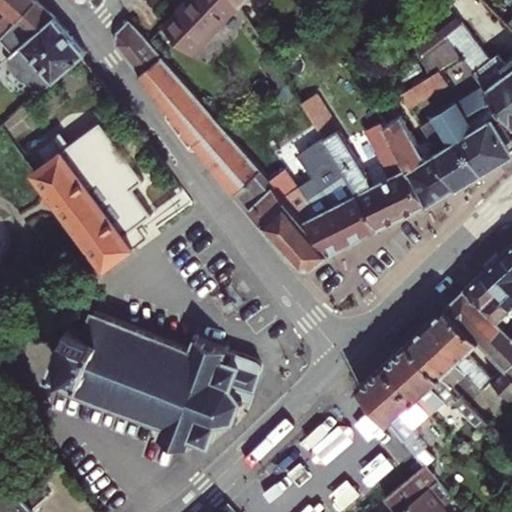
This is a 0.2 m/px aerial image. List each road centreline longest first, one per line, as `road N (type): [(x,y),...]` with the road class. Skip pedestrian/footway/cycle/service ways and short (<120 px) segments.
road 1 (residential): [(343,355),(87,26)]
road 2 (tertiary): [(343,355),(511,194)]
road 3 (tertiary): [(225,468),(343,355)]
